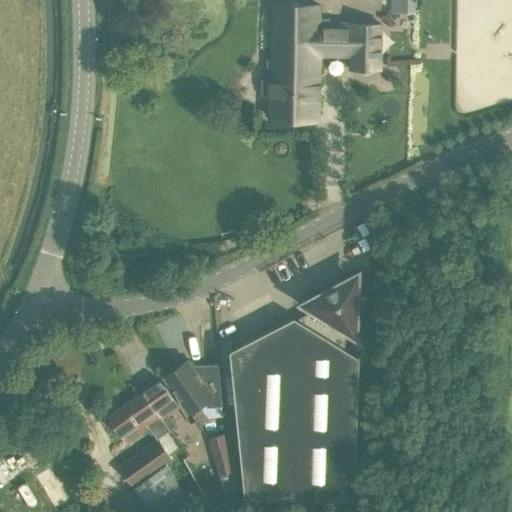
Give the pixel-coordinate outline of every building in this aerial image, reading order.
[(392,0),(393,10),(400,10),(400,43),(417,43),(417,0),(392,0)] [(318,118),(319,55),(351,56),(351,68),(381,69),(382,26),(351,25),(351,26),(319,25),(320,6),(272,5),(270,117),(318,118)] [(357,330),(358,280),(352,277),(308,300),(308,307),(314,311),(299,320),(294,317),(230,351),(245,497),(301,502),(355,499),(359,357),(344,347),(345,330),(350,333),(357,330)] [(208,407),(222,406),(218,365),(196,366),(193,368),(188,361),(181,366),(179,364),(171,370),(172,372),(165,377),(189,411),(203,401),(208,407)] [(150,404),(161,419),(169,430),(171,432),(177,428),(168,415),(179,407),(160,380),(142,393),(150,404)] [(150,404),(142,393),(108,417),(127,443),(149,428),(157,440),(118,466),(132,487),(133,486),(150,511),(181,511),(192,511),(212,509),(183,459),(167,469),(165,464),(172,459),(168,453),(177,447),(166,432),(169,430),(161,419),(150,404)] [(227,432),(209,437),(221,475),(239,470),(227,432)] [(87,493),(87,511),(105,511),(102,492),(87,493)]
